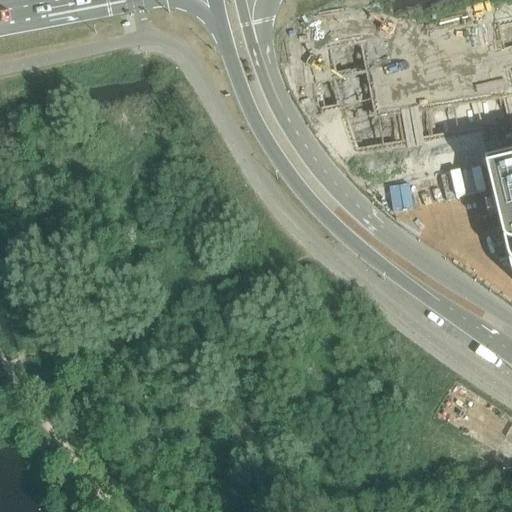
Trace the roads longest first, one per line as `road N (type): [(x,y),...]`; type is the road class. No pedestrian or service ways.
road 1 (tertiary): [(213,0),(255,121),(301,191),(328,221),(511,357)]
road 2 (tertiary): [(511,321),(335,196),(279,115),(241,0)]
